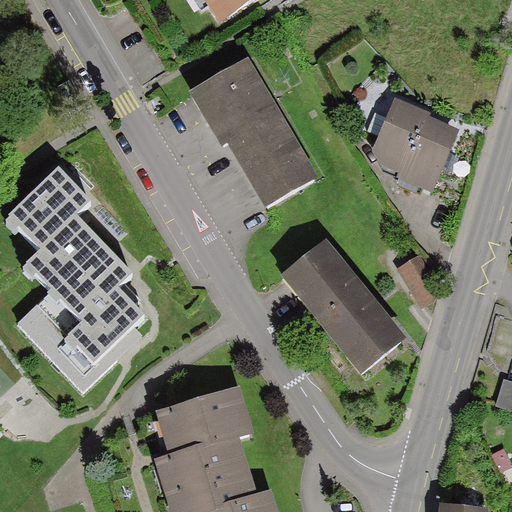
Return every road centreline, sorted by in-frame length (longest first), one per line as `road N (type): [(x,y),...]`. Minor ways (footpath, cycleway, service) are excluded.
road 1 (residential): [(415,481),(363,464),(333,435),(60,0)]
road 2 (tertiary): [(511,147),(415,481)]
